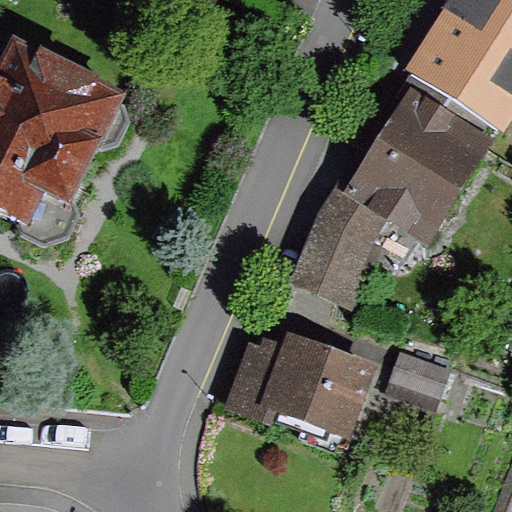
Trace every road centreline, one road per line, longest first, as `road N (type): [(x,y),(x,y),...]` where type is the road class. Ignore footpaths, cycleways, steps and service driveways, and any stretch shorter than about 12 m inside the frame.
road 1 (residential): [(159,474),(173,416),(353,0)]
road 2 (residential): [(0,459),(159,474)]
